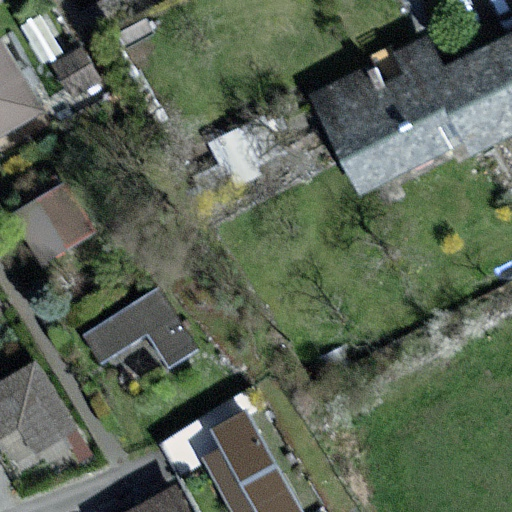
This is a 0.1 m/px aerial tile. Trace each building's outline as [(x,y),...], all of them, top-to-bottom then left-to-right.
[(511,36),(443,70),(429,40),(391,58),(399,74),(366,89),(359,76),(313,99),(363,202),(472,149),(478,162),(511,146),(511,36)] [(0,141),(45,115),(4,44),(0,46),(0,141)] [(92,229),(66,186),(18,216),(44,259),(92,229)] [(201,350),(150,282),(75,338),(101,373),(115,363),(132,386),(161,364),(169,374),(201,350)] [(76,433),(33,365),(0,385),(0,441),(23,428),(40,455),(76,433)] [(309,511),(253,408),(213,430),(223,448),(205,457),(234,511),(252,511),(258,509),(259,511),(309,511)] [(189,511),(177,491),(141,511),(189,511)]
